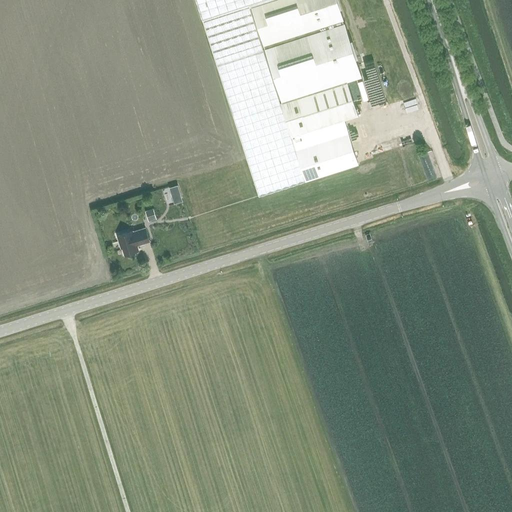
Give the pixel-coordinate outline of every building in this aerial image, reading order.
[(196,0),(218,68),(260,195),(264,194),(306,180),(280,101),(263,48),(250,7),(269,0),(196,0)] [(269,0),(250,7),(263,48),(343,22),(342,18),(343,18),(337,0),(269,0)] [(343,22),(263,48),(280,101),(306,180),(309,179),(358,163),(344,119),(359,114),(347,80),(362,75),(344,22),(343,22)] [(391,102),(386,104),(389,116),(394,115),(391,102)] [(430,150),(424,152),(434,180),(440,178),(430,150)] [(178,185),(169,187),(174,203),(183,201),(178,185)] [(118,236),(120,242),(121,242),(125,255),(139,251),(138,246),(150,242),(146,229),(134,232),(133,232),(118,236)]
